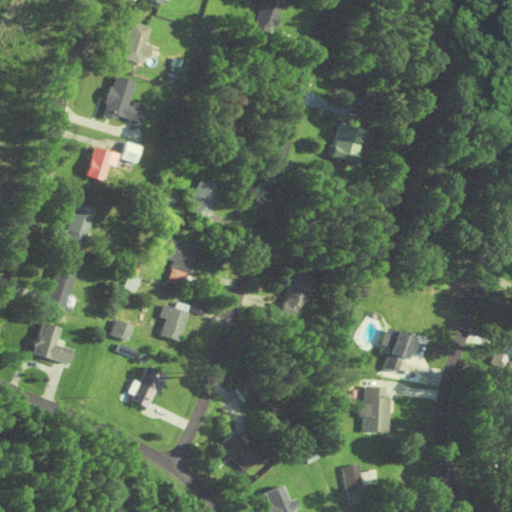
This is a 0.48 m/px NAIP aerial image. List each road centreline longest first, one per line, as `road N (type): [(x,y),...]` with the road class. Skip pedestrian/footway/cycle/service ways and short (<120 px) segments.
road 1 (residential): [(88,0),(0,282),(83,419),(173,466),(217,511)]
road 2 (residential): [(173,466),(209,385),(328,0)]
road 3 (residential): [(459,511),(442,438),(443,397),(511,185)]
